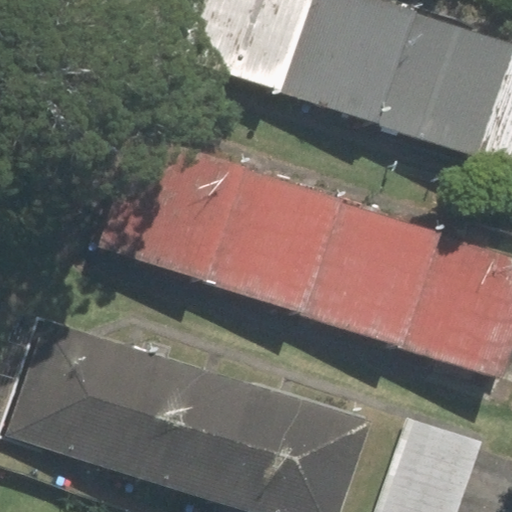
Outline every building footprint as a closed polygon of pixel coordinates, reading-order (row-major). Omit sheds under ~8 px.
[(260,100),(293,0),(184,0),(162,67),(260,100)] [(334,0),(293,0),(260,100),(357,133),(396,21),(334,0)] [(455,167),(494,54),(396,21),(357,133),(455,167)] [(511,60),(494,54),(455,167),(511,186),(511,60)] [(189,284),(226,172),(127,138),(88,249),(189,284)] [(226,172),(189,284),(288,318),(327,205),(226,172)] [(388,353),(426,239),(327,205),(288,318),(388,353)] [(511,268),(426,239),(388,353),(488,387),(511,315),(511,268)] [(44,327),(5,440),(215,511),(334,511),(361,435),(44,327)] [(407,418),(375,511),(454,511),(478,443),(407,418)]
